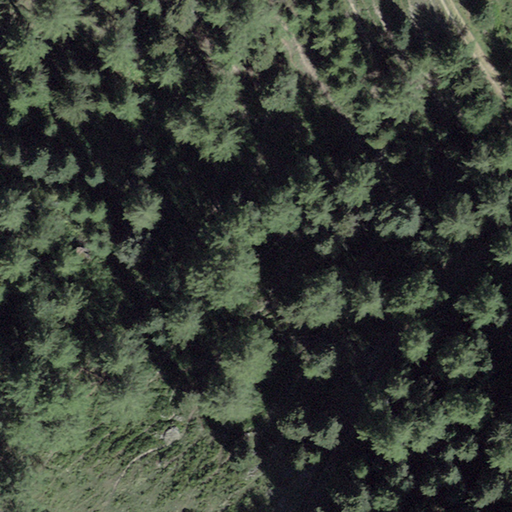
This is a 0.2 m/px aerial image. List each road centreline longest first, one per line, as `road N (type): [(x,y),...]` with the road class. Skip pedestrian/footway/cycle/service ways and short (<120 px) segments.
road 1 (track): [(307,511),(345,431),(426,312),(511,218)]
road 2 (track): [(511,104),(445,0)]
